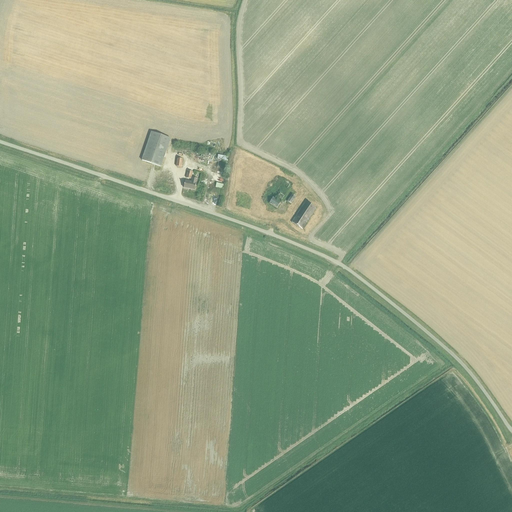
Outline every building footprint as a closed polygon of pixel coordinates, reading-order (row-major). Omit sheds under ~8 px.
[(161,167),(170,139),(151,132),(141,161),(161,167)] [(218,155),(216,167),(226,168),(228,156),(218,155)] [(185,181),(183,187),(194,191),(196,184),(197,179),(193,177),(191,182),(185,181)] [(280,202),(285,195),(281,192),(280,193),(279,192),(277,194),(278,195),(276,199),(273,198),(269,203),(276,208),(280,202)] [(291,204),(296,197),(292,194),(287,201),(291,204)] [(305,201),(291,222),(302,229),(316,208),(305,201)]
